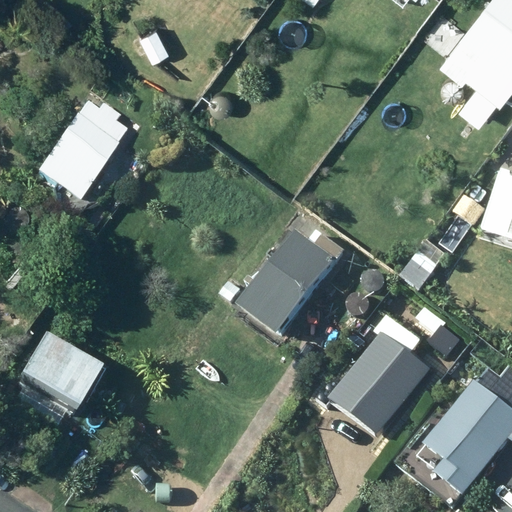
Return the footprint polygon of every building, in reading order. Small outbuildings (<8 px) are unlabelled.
[(495,108),(511,86),(511,0),(504,0),(497,10),(509,20),(467,72),(491,92),(485,99),(495,108)] [(411,70),(427,50),(413,39),(397,58),(411,70)] [(327,113),(302,91),(293,101),(318,123),(327,113)] [(79,200),(127,127),(115,120),(119,114),(103,104),(100,108),(88,101),(79,115),(77,114),(37,173),(79,200)] [(319,228),(312,239),(299,229),(242,304),(282,335),(347,249),(319,228)] [(425,245),(404,274),(423,287),(443,258),(425,245)] [(232,301),(243,289),(231,280),(221,292),(232,301)] [(382,448),(432,375),(411,361),(423,344),(376,312),(349,351),(364,362),(329,412),(382,448)] [(9,375),(66,410),(91,369),(33,335),(9,375)] [(511,384),(490,367),(479,382),(476,379),(428,442),(449,458),(438,473),(467,495),(511,436),(511,384)]
